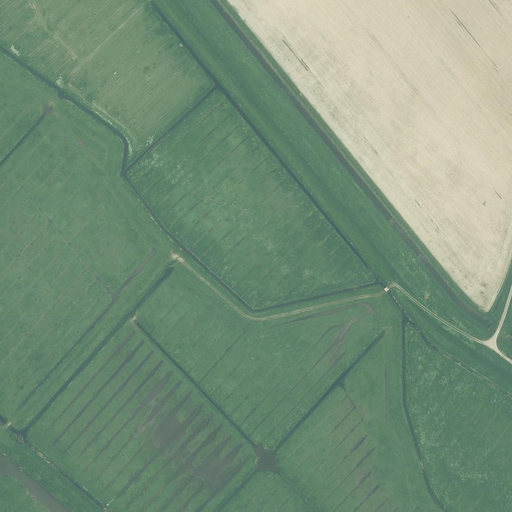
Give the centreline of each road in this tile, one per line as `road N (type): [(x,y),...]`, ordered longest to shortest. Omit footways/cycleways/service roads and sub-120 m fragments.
road 1 (track): [(393,284),(251,321),(175,257),(23,425),(0,428)]
road 2 (track): [(165,0),(393,284),(431,315)]
